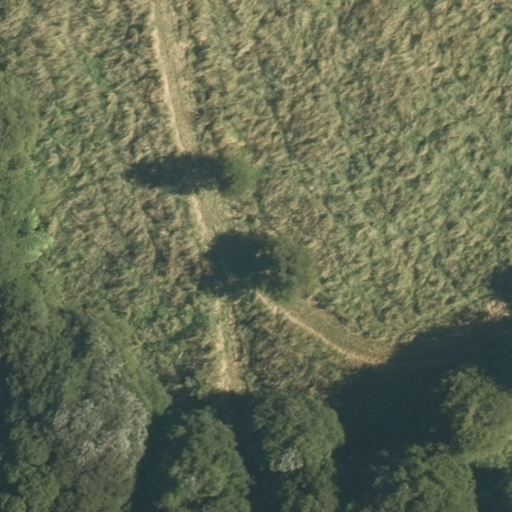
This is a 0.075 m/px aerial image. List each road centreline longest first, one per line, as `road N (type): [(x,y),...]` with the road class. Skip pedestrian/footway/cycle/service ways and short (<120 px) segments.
road 1 (track): [(511,328),(461,355),(374,353),(311,320),(228,250),(198,176),(170,0)]
road 2 (track): [(228,250),(220,324),(265,498)]
